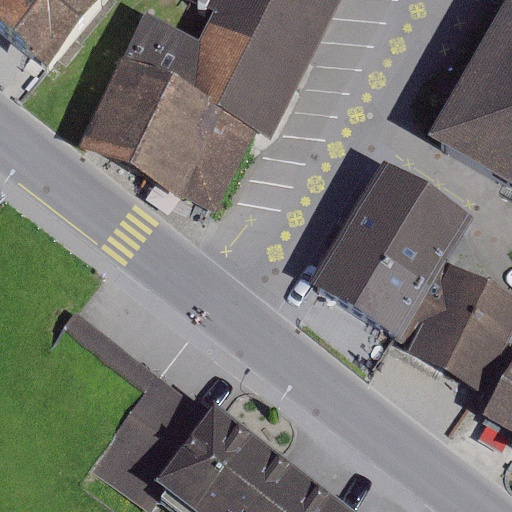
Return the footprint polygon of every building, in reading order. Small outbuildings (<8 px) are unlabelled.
[(0,0),(0,52),(49,94),(117,14),(111,9),(116,2),(113,0),(0,0)] [(146,30),(79,163),(182,215),(186,209),(215,223),(255,145),(272,153),(349,0),(182,0),(180,6),(218,25),(201,58),(146,30)] [(511,15),(428,161),(511,209),(511,15)] [(401,360),(406,353),(449,283),(476,242),(384,184),(309,302),(401,360)] [(511,315),(449,283),(406,353),(413,357),(406,366),(489,409),(511,363),(511,315)] [(140,511),(152,511),(157,505),(216,429),(77,322),(52,353),(131,417),(92,473),(140,511)] [(511,385),(485,432),(511,450),(511,385)] [(323,511),(216,429),(157,505),(165,511),(323,511)]
